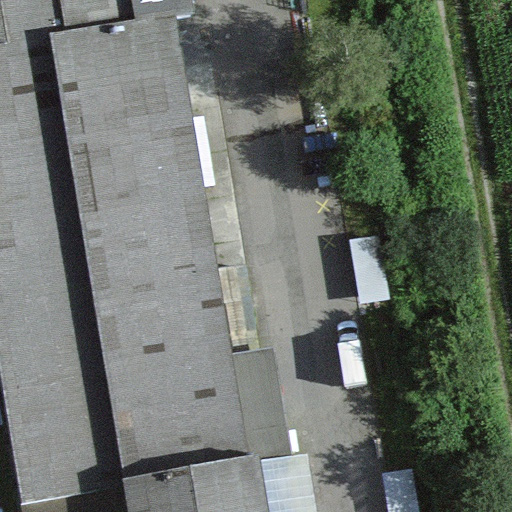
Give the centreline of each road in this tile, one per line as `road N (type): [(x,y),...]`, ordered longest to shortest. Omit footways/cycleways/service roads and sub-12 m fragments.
road 1 (unknown): [(354,511),(248,0)]
road 2 (track): [(511,373),(447,0)]
